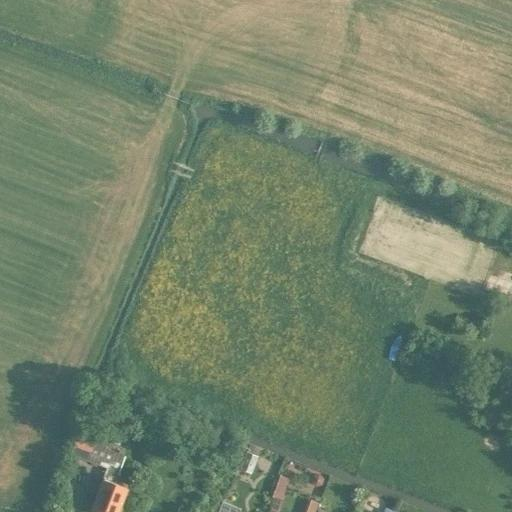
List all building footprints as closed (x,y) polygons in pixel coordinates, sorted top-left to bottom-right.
[(511,351),(511,298),(502,295),(484,352),(508,360),(511,351)] [(107,418),(103,431),(112,435),(117,422),(107,418)] [(78,429),(70,449),(107,463),(90,508),(101,511),(117,511),(127,486),(113,480),(124,451),(105,443),(106,440),(78,429)] [(311,472),(309,478),(314,483),(320,482),(322,475),(318,470),(311,472)] [(302,511),(314,511),(320,499),(309,495),(302,511)]
